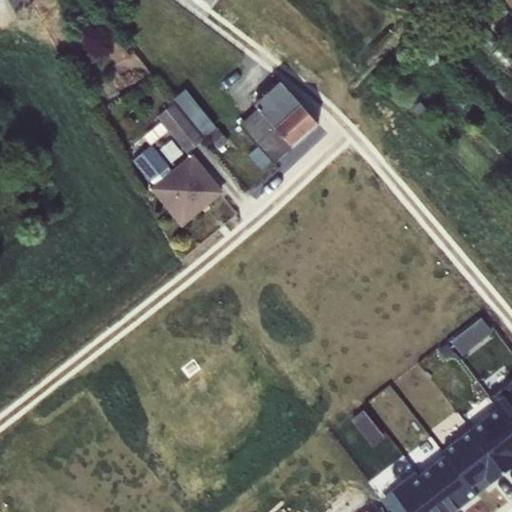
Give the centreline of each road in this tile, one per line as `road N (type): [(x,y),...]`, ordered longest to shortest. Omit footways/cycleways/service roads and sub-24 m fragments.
road 1 (unclassified): [(350,131),(511,321)]
road 2 (track): [(188,0),(350,131)]
